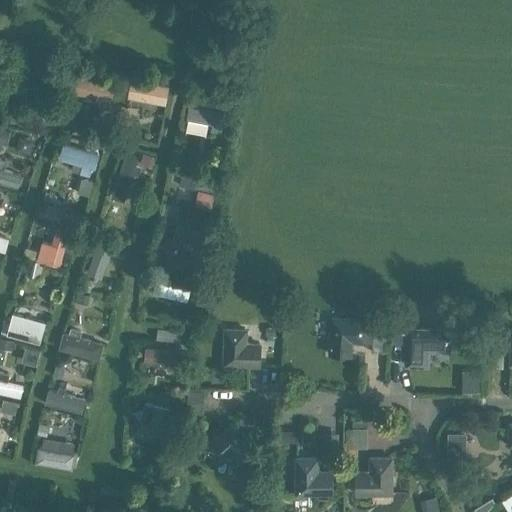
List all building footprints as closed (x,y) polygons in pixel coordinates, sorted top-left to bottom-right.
[(16,68),(14,83),(32,86),(31,91),(40,93),(40,88),(53,90),(56,74),(16,68)] [(109,108),(113,84),(75,78),(72,92),(98,96),(96,106),(109,108)] [(128,97),(165,104),(168,85),(131,79),(128,97)] [(227,127),(229,114),(188,106),(186,119),(213,124),(212,131),(220,132),(222,126),(227,127)] [(94,168),(98,154),(63,144),(59,158),(83,165),(81,172),(89,174),(91,167),(94,168)] [(138,159),(125,154),(111,197),(124,202),(138,159)] [(0,182),(17,187),(21,174),(3,169),(5,159),(0,157),(0,182)] [(140,176),(153,181),(157,170),(144,165),(140,176)] [(210,207),(217,182),(182,173),(179,185),(198,189),(195,203),(210,207)] [(180,211),(183,198),(169,195),(166,208),(180,211)] [(210,233),(177,225),(172,244),(204,253),(210,233)] [(69,230),(57,227),(52,245),(42,242),(37,260),(59,266),(69,230)] [(0,249),(5,251),(8,239),(0,236),(0,249)] [(98,239),(87,269),(98,272),(109,242),(98,239)] [(153,293),(187,301),(190,289),(156,281),(153,293)] [(40,342),(45,322),(12,313),(7,334),(40,342)] [(330,315),(329,351),(351,351),(351,337),(365,338),(366,316),(330,315)] [(248,328),(224,327),(222,366),(261,368),(262,343),(248,343),(248,328)] [(429,352),(450,353),(451,330),(407,328),(405,366),(428,367),(429,352)] [(99,359),(104,343),(80,336),(81,332),(70,329),(69,333),(63,332),(59,348),(99,359)] [(182,366),(184,352),(146,348),(144,361),(168,364),(167,369),(175,370),(176,365),(182,366)] [(0,392),(20,396),(22,385),(6,382),(8,375),(2,373),(0,381),(0,380),(0,392)] [(45,402),(82,412),(85,398),(64,393),(65,388),(59,386),(57,391),(48,389),(45,402)] [(162,436),(169,409),(145,402),(138,429),(162,436)] [(230,459),(240,469),(256,453),(230,428),(205,453),(220,469),(230,459)] [(35,462),(72,469),(74,454),(73,453),(74,444),(43,439),(42,448),(38,447),(35,462)] [(319,457),(295,456),(295,495),(333,494),(333,471),(319,471),(319,457)] [(393,495),(393,457),(369,456),(368,470),(355,471),(355,495),(393,495)]
